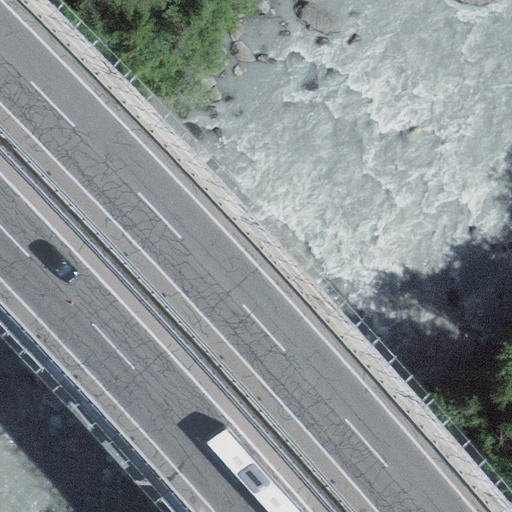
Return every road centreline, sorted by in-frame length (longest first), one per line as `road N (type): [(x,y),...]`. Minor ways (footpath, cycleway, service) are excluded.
road 1 (motorway): [(426,511),(243,305),(0,51)]
road 2 (motorway): [(0,226),(261,511)]
